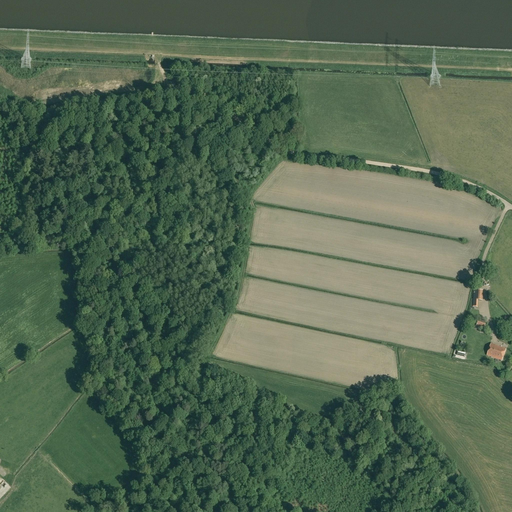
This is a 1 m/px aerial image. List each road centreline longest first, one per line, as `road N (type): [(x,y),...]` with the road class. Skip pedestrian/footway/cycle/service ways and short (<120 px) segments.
road 1 (track): [(487,192),(434,173),(283,149),(195,91),(95,101)]
road 2 (track): [(160,54),(511,69)]
road 3 (track): [(0,49),(160,54)]
